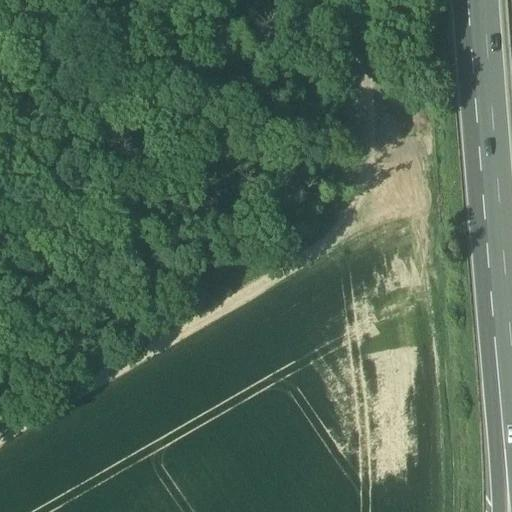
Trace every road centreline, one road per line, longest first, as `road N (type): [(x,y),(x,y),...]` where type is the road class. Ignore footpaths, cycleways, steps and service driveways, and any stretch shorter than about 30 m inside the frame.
road 1 (track): [(0,436),(332,246),(379,194),(393,130),(364,0)]
road 2 (motorway): [(479,0),(504,324)]
road 3 (motorway): [(504,324),(496,511)]
